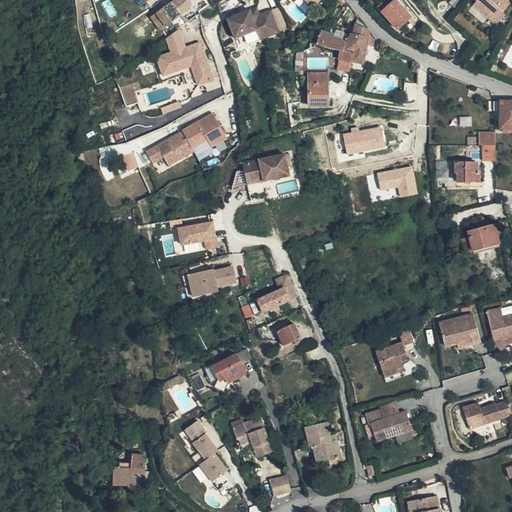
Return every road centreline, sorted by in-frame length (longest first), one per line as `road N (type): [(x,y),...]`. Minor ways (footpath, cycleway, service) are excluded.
road 1 (residential): [(511,90),(395,44),(353,0)]
road 2 (residential): [(282,511),(449,464)]
